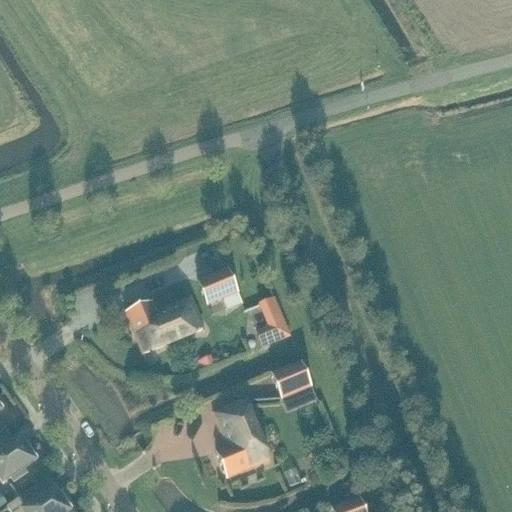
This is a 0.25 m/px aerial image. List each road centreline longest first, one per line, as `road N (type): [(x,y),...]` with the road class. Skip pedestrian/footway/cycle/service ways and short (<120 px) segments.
road 1 (unclassified): [(422,511),(264,133)]
road 2 (unclassified): [(264,133),(0,217)]
road 3 (unclassified): [(264,133),(511,62)]
road 4 (residential): [(0,332),(125,511)]
